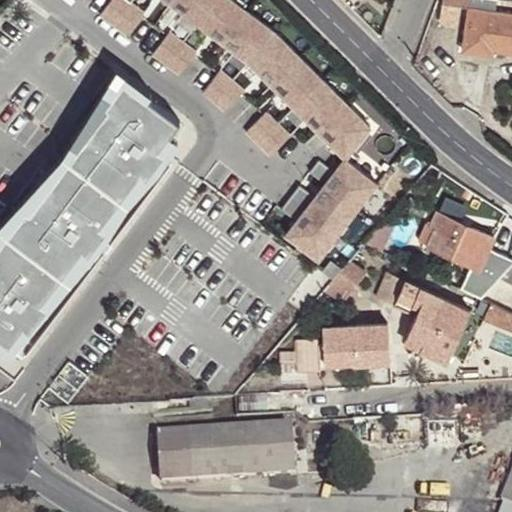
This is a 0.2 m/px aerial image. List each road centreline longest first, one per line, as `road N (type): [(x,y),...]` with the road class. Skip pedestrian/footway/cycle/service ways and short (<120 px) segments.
road 1 (residential): [(0,432),(192,173)]
road 2 (residential): [(55,0),(223,133)]
road 3 (secondary): [(388,77),(511,188)]
road 4 (residential): [(363,399),(511,394)]
road 5 (tertiary): [(106,511),(0,447)]
